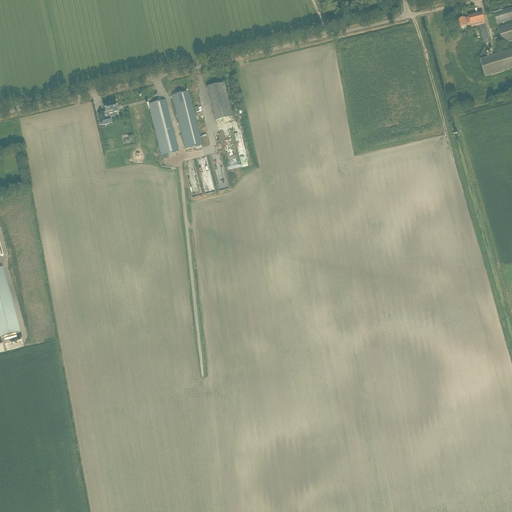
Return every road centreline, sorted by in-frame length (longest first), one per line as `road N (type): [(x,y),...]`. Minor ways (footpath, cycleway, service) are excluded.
road 1 (unclassified): [(0,115),(408,16)]
road 2 (track): [(217,511),(181,162)]
